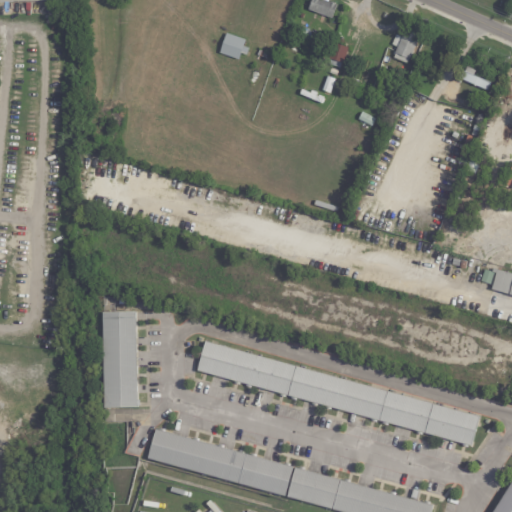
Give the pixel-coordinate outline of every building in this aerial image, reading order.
[(325,0),(337,4),(332,18),(309,9),(312,0),(325,0)] [(410,59),(395,53),(404,31),(407,32),(408,29),(418,33),(416,37),(419,38),(410,59)] [(226,33),(245,40),(243,47),(249,49),(247,55),(241,53),(238,60),(219,54),(226,33)] [(344,47),(349,48),(343,64),(342,63),(340,68),(329,64),(331,60),(329,59),(334,43),(344,47)] [(260,50),(268,54),(266,58),(258,54),(260,50)] [(391,61),(404,65),(402,72),(389,68),(391,61)] [(460,78),(463,71),(465,72),(467,67),(475,70),(473,75),(491,83),(488,91),(460,78)] [(331,68),(338,71),(336,76),(329,73),(331,68)] [(327,91),(320,88),(326,75),(332,78),(327,91)] [(373,118),(369,125),(357,118),(360,111),(373,118)] [(480,115),(484,117),(480,126),(475,124),(477,120),(475,120),(476,118),(477,118),(479,115),(480,115)] [(473,138),(464,159),(459,157),(468,135),(473,138)] [(253,200),(248,212),(238,209),(243,196),(253,200)] [(254,202),(261,204),(259,211),(252,209),(254,202)] [(511,302),(492,297),(493,291),(491,290),(496,273),(492,272),(493,269),(511,274),(511,302)] [(138,408),(137,312),(103,313),(105,409),(138,408)] [(472,442),(471,447),(196,370),(204,341),(479,418),(472,442)] [(156,431),(293,468),(285,497),(147,460),(155,430),(156,431)] [(303,470),(434,507),(432,511),(342,511),(288,497),(296,468),(303,470)] [(511,511),(493,511),(511,482),(511,511)]
